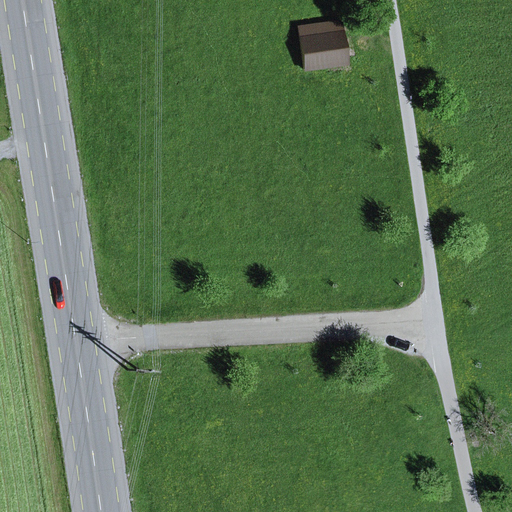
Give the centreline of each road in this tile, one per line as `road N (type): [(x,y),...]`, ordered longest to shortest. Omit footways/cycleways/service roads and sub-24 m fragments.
road 1 (primary): [(97,511),(21,0)]
road 2 (track): [(433,317),(386,0)]
